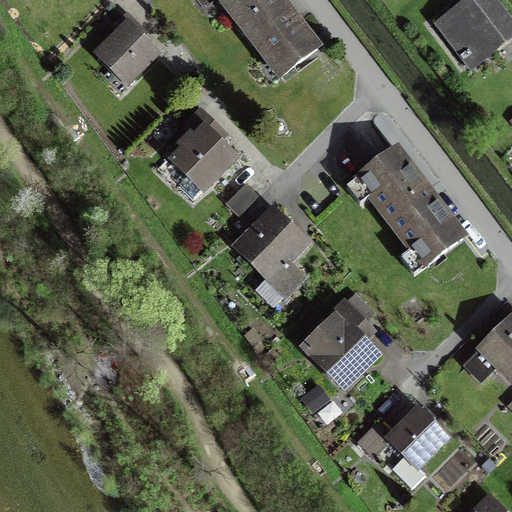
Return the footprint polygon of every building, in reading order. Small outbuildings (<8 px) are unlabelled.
[(320,54),(280,0),(198,0),(203,7),(213,0),(219,0),(279,83),(320,54)] [(511,35),(511,25),(491,0),(465,0),(435,25),(471,69),(511,35)] [(122,86),(157,53),(125,21),(91,54),(122,86)] [(197,194),(234,156),(205,127),(168,165),(197,194)] [(465,241),(398,154),(353,188),(420,275),(465,241)] [(289,267),(309,248),(274,211),(233,250),(284,304),(306,284),(289,267)] [(511,374),(511,314),(510,312),(469,350),(500,384),(511,374)] [(377,359),(336,315),(297,352),(338,395),(377,359)] [(445,441),(414,410),(382,442),(414,473),(445,441)] [(502,511),(489,499),(475,511),(502,511)]
